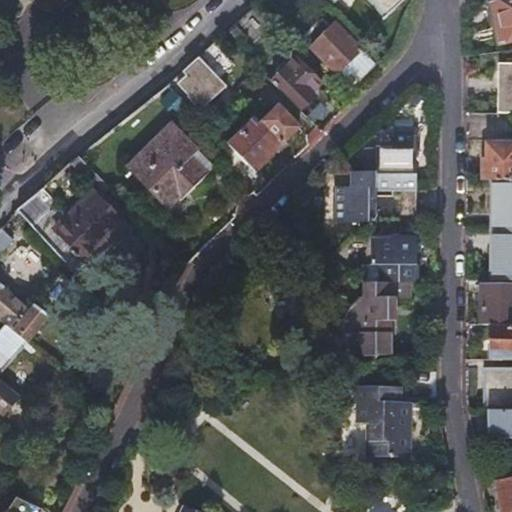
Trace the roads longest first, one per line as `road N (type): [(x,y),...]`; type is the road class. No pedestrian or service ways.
road 1 (residential): [(443,34),(194,275),(83,511)]
road 2 (residential): [(443,34),(467,511)]
road 3 (residential): [(244,0),(0,212)]
